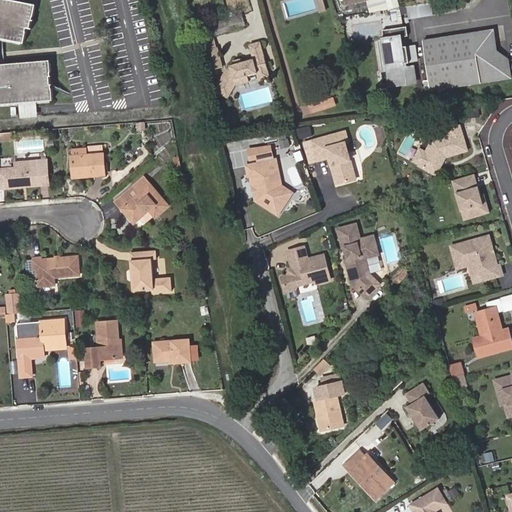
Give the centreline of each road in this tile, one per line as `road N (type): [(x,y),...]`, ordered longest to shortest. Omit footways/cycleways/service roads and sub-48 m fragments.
road 1 (residential): [(306,511),(260,454),(211,413),(177,406),(0,420)]
road 2 (unknown): [(296,499),(391,407),(404,411),(421,440)]
